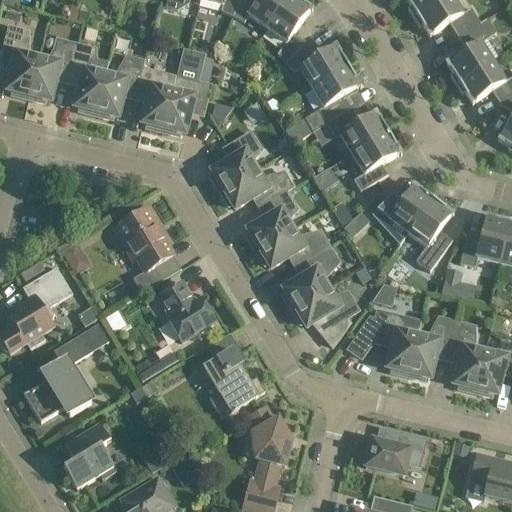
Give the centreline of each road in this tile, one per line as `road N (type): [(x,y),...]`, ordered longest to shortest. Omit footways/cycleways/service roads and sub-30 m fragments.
road 1 (residential): [(338,398),(299,384),(162,172),(25,149),(0,226)]
road 2 (residential): [(511,197),(467,183),(455,170),(353,0)]
road 3 (residential): [(511,439),(338,398)]
